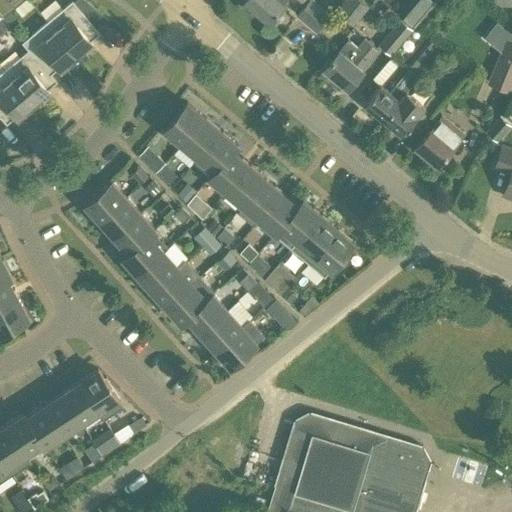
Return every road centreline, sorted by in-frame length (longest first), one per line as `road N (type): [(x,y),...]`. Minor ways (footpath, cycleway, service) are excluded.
road 1 (tertiary): [(437,224),(188,15)]
road 2 (residential): [(184,428),(437,224)]
road 3 (residential): [(188,15),(76,167),(11,195)]
road 4 (residential): [(73,319),(184,428)]
road 5 (residential): [(11,195),(31,252),(73,319)]
road 6 (residential): [(72,511),(184,428)]
